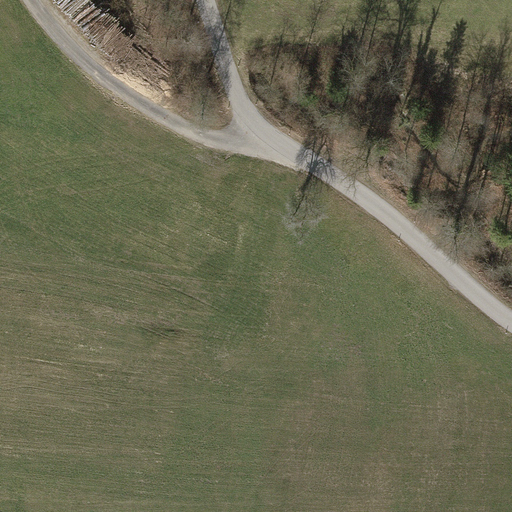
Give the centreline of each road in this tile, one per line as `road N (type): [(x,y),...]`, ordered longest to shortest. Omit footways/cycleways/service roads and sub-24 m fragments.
road 1 (unclassified): [(511,322),(336,180),(272,145),(233,99),(201,0)]
road 2 (track): [(272,145),(201,141),(118,93),(28,0)]
